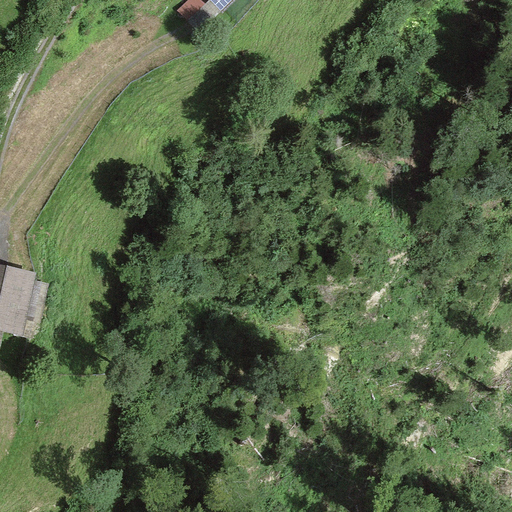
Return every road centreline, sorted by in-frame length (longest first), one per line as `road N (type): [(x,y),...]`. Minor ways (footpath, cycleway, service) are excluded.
road 1 (track): [(0,220),(83,108),(143,57),(195,32)]
road 2 (track): [(76,0),(16,100),(0,158)]
